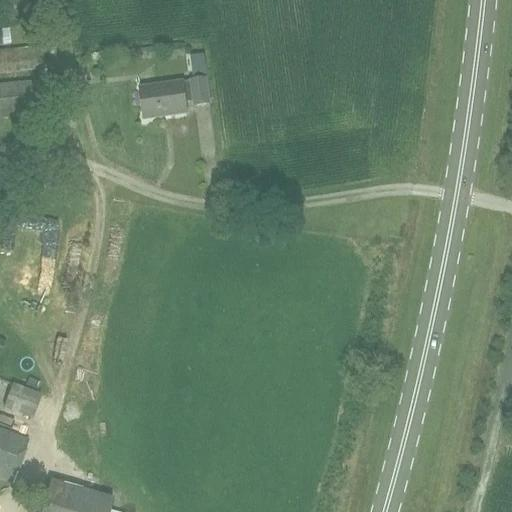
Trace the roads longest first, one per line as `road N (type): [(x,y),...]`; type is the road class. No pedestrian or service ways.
road 1 (primary): [(386,511),(460,195),(485,0)]
road 2 (track): [(0,148),(82,161),(200,205),(291,205),(411,190)]
road 3 (track): [(473,511),(511,336)]
